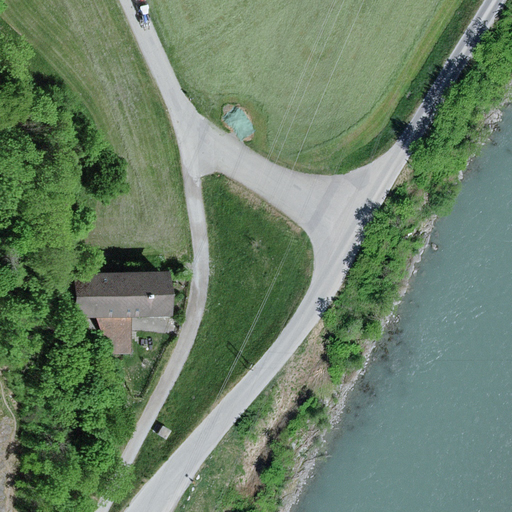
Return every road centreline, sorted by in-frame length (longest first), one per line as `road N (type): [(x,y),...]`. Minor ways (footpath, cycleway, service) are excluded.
road 1 (track): [(101,511),(198,311),(203,260),(184,120)]
road 2 (track): [(359,223),(225,159),(184,120),(133,0)]
